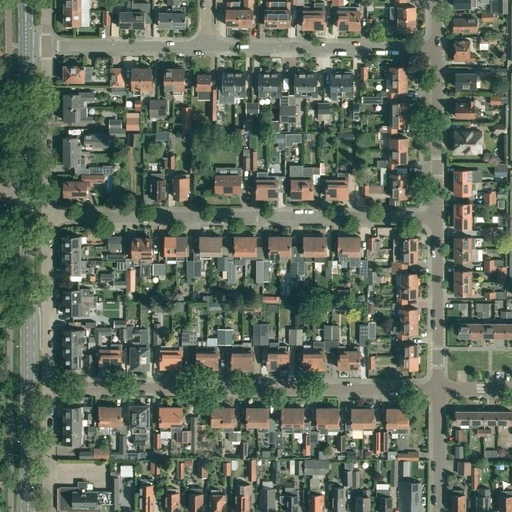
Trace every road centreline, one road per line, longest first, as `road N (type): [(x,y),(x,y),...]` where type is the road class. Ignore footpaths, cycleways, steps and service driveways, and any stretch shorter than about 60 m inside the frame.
road 1 (secondary): [(27,511),(25,46)]
road 2 (residential): [(47,387),(437,388)]
road 3 (residential): [(47,216),(436,217)]
road 4 (residential): [(435,52),(206,47)]
road 5 (residential): [(437,388),(436,217)]
road 6 (residential): [(47,387),(47,216)]
road 7 (residential): [(47,216),(46,46)]
road 8 (residential): [(436,217),(435,52)]
road 9 (residential): [(206,47),(46,46)]
road 10 (residential): [(48,511),(47,387)]
road 11 (residential): [(437,511),(437,388)]
